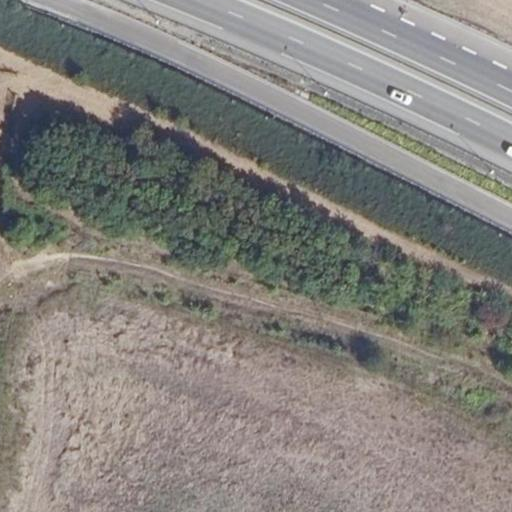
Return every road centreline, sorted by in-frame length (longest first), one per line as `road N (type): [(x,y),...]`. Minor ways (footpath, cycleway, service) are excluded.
road 1 (track): [(511,308),(138,112),(0,64)]
road 2 (track): [(0,296),(22,274),(64,261),(413,359),(511,414)]
road 3 (motorway): [(38,0),(126,31),(511,219)]
road 4 (motorway): [(184,0),(511,143)]
road 5 (motorway): [(511,89),(304,0)]
